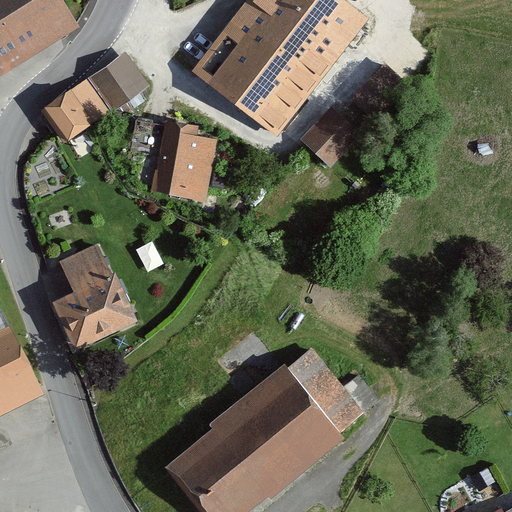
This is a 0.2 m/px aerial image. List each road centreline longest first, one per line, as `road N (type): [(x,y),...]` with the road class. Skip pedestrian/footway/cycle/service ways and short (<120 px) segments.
road 1 (unclassified): [(3,154),(11,229),(90,473)]
road 2 (unclassified): [(116,0),(102,31),(19,117),(3,154)]
